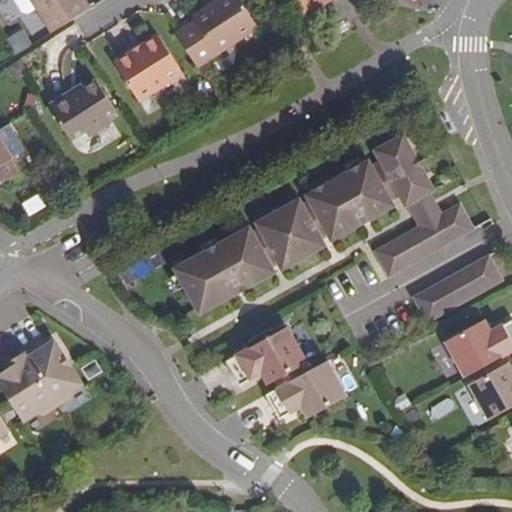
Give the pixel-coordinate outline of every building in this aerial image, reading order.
[(32,0),(53,32),(89,9),(83,0),(32,0)] [(258,27),(240,0),(219,0),(193,17),(196,21),(176,34),(197,67),(258,27)] [(297,0),(294,3),(303,15),(320,3),(322,6),(330,0),(297,0)] [(24,30),(7,39),(16,55),(33,46),(24,30)] [(183,73),(159,35),(140,47),(142,49),(135,54),(133,52),(115,63),(139,101),(183,73)] [(71,92),(49,106),(70,140),(85,131),(88,136),(112,121),(108,116),(116,111),(96,81),(83,89),(73,96),(71,92)] [(81,86),(71,92),(73,96),(83,89),(81,86)] [(8,124),(0,129),(0,137),(13,158),(25,150),(8,124)] [(404,135),(375,151),(381,162),(400,196),(406,206),(413,203),(430,193),(435,190),(404,135)] [(0,166),(13,158),(0,137),(0,184),(8,179),(0,167),(0,166)] [(329,235),(332,241),(394,206),(391,201),(372,167),(369,161),(345,174),(348,181),(335,188),(332,182),(307,195),(310,202),(329,235)] [(381,162),(372,167),(391,201),(400,196),(381,162)] [(421,217),(425,224),(442,214),(438,207),(430,193),(413,203),(421,217)] [(279,263),(282,269),(325,245),(322,239),(303,205),(300,199),(256,223),(260,229),(279,263)] [(303,205),(322,239),(329,235),(310,202),(303,205)] [(475,229),(461,204),(442,214),(425,224),(375,251),(390,277),(475,229)] [(275,273),(272,267),(253,233),(250,227),(175,269),(200,314),(275,273)] [(260,229),(253,233),(272,267),(279,263),(260,229)] [(504,281),(490,256),(414,298),(428,323),(504,281)] [(449,340),(468,376),(476,372),(499,359),(511,351),(511,319),(501,326),(501,333),(493,330),(487,319),(449,340)] [(277,380),(281,387),(304,374),(300,367),(308,363),(288,327),(226,361),(240,386),(255,377),(256,371),(263,373),(269,384),(277,380)] [(39,345),(25,353),(59,406),(72,397),(74,390),(84,384),(70,362),(66,364),(63,360),(67,357),(56,340),(42,349),(39,345)] [(59,406),(25,353),(11,362),(17,372),(12,375),(9,370),(0,375),(0,383),(24,422),(38,414),(45,415),(59,406)] [(503,366),(499,359),(476,372),(480,378),(472,383),(492,419),(511,407),(511,364),(511,362),(503,366)] [(348,397),(328,361),(304,374),(281,387),(266,395),(280,420),(295,411),(295,405),(303,407),(309,418),(348,397)] [(11,362),(6,365),(9,370),(12,375),(17,372),(11,362)] [(0,440),(1,437),(10,431),(0,414),(0,440)]
